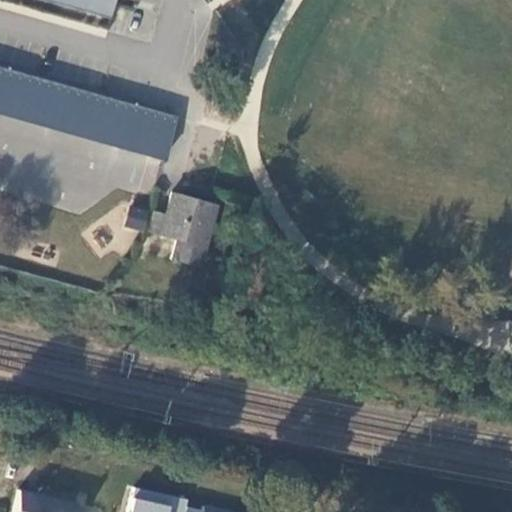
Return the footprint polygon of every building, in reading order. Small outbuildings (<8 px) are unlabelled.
[(46,0),(48,0),(47,0),(57,0),(57,3),(102,16),(106,0),(46,0)] [(0,113),(162,159),(174,117),(0,67),(0,113)] [(197,265),(215,202),(172,191),(166,213),(152,209),(147,230),(176,238),(170,258),(197,265)] [(141,233),(149,214),(131,207),(124,226),(141,233)] [(184,498),(131,485),(124,511),(180,511),(182,504),(184,498)] [(70,511),(73,505),(15,489),(8,511),(70,511)] [(239,511),(201,503),(199,508),(198,511),(239,511)]
